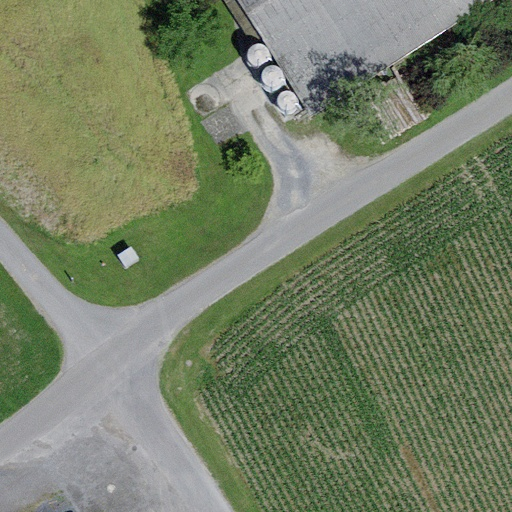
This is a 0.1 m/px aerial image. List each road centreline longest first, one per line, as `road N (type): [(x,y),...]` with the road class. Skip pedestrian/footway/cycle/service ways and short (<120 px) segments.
road 1 (unclassified): [(0,467),(262,263),(511,105)]
road 2 (track): [(0,231),(194,511)]
